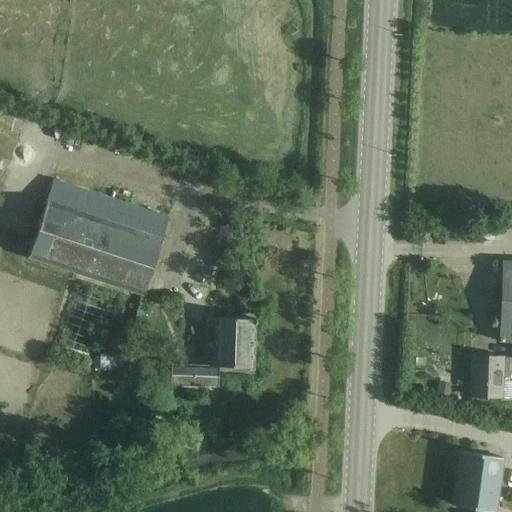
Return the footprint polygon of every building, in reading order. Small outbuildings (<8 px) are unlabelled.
[(27,258),(122,289),(141,296),(167,218),(53,179),(27,258)] [(469,398),(489,398),(511,399),(511,382),(507,382),(507,373),(511,373),(511,262),(502,262),(498,342),(511,343),(511,358),(471,357),(469,398)] [(170,385),(206,387),(218,387),(219,368),(252,369),(254,319),(252,319),(214,318),(213,335),(209,335),(209,349),(213,349),(212,366),(170,364),(170,385)] [(83,326),(82,342),(99,343),(100,327),(83,326)] [(494,511),(502,458),(461,452),(453,506),(477,510),(475,511),(494,511)]
